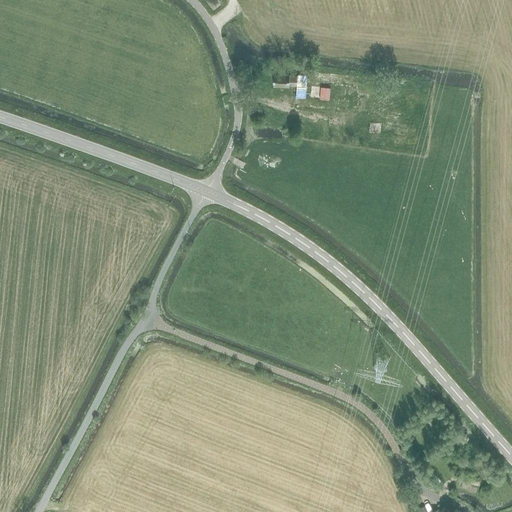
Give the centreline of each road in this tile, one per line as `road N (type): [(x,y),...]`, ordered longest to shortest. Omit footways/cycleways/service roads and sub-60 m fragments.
road 1 (secondary): [(511,456),(339,273),(274,225),(206,192)]
road 2 (unclassified): [(38,511),(206,192)]
road 3 (secondary): [(206,192),(0,117)]
road 4 (unclassified): [(206,192),(231,145),(237,106),(217,37),(191,0)]
